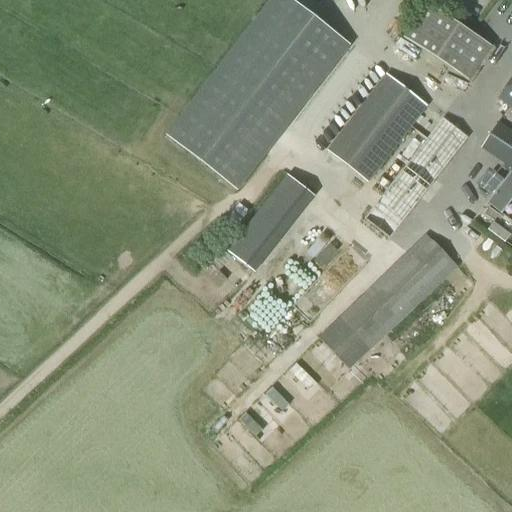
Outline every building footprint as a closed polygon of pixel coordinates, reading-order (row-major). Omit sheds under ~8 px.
[(235,190),(347,46),(288,0),(272,0),(166,137),(235,190)] [(428,8),(405,42),(469,85),(493,51),(428,8)] [(511,75),(497,100),(511,109),(511,75)] [(386,77),(326,153),(366,184),(426,109),(386,77)] [(383,191),(360,220),(386,240),(466,139),(439,119),(399,171),(390,165),(376,185),(383,191)] [(511,133),(496,123),(479,148),(511,169),(511,133)] [(312,196),(287,176),(227,252),(252,271),(312,196)] [(425,236),(317,337),(348,370),(368,352),(456,269),(425,236)] [(206,379),(220,386),(225,374),(212,368),(206,379)] [(298,373),(290,381),(309,401),(317,393),(298,373)] [(267,402),(281,422),(290,416),(276,396),(267,402)]
